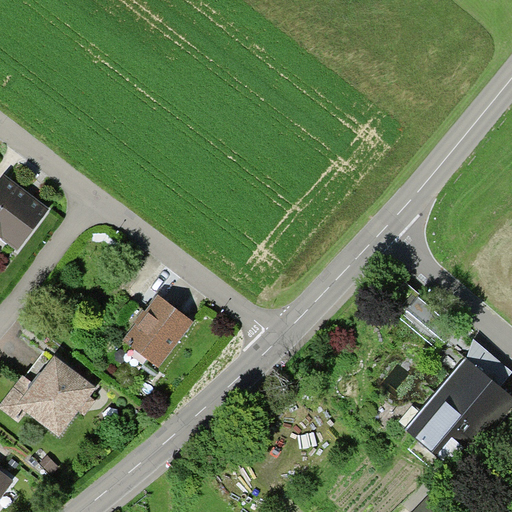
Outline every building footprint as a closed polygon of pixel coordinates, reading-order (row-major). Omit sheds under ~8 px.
[(0,236),(15,248),(42,212),(2,181),(0,184),(0,236)] [(442,343),(453,331),(416,300),(406,312),(442,343)] [(186,322),(158,301),(125,343),(154,365),(186,322)] [(511,400),(497,388),(509,374),(472,343),(465,360),(405,432),(455,474),(511,405),(511,400)] [(90,388),(52,360),(17,408),(55,436),(90,388)] [(0,493),(8,483),(0,476),(0,493)] [(442,511),(431,501),(420,511),(442,511)]
